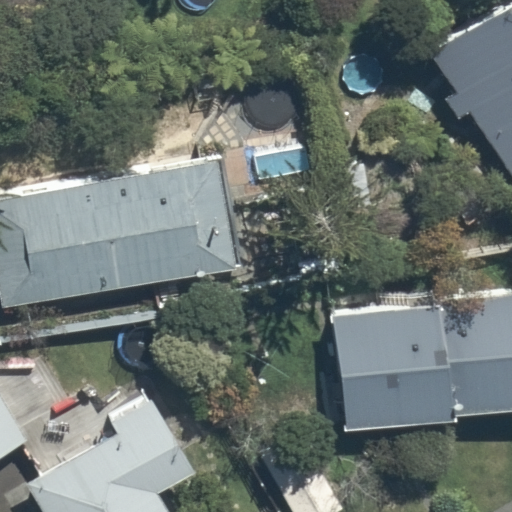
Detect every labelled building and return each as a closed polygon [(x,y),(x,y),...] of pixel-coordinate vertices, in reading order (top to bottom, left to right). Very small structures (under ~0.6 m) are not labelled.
[(511,0),(482,0),(412,49),(499,176),(511,166),(511,0)] [(210,147),(0,180),(0,304),(230,267),(210,147)] [(511,280),(323,299),(335,423),(511,405),(511,280)] [(0,363),(0,443),(35,423),(0,363)] [(163,511),(150,488),(190,465),(151,398),(19,473),(41,511),(39,511),(163,511)] [(302,422),(244,457),(278,511),(316,511),(346,494),(302,422)]
